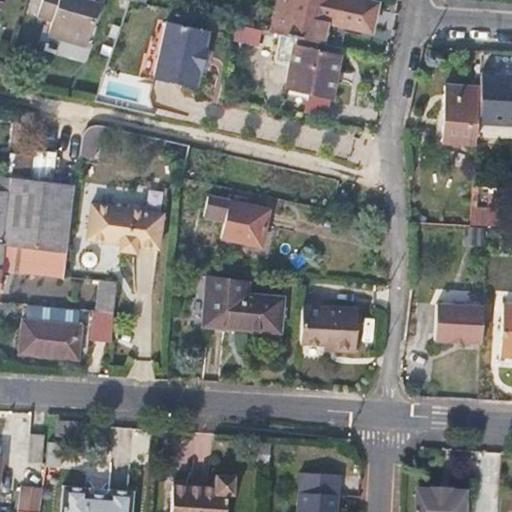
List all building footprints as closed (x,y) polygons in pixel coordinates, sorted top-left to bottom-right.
[(43,0),(37,20),(51,24),(49,33),(86,45),(100,4),(86,0),(43,0)] [(369,30),(374,6),(346,0),(284,0),(278,29),(321,40),(326,21),(369,30)] [(207,31),(167,21),(153,77),(194,86),(198,70),(201,70),(207,47),(204,46),(207,31)] [(269,32),(244,27),(241,41),(281,50),(284,36),(269,32)] [(308,95),(330,99),(338,60),(292,52),(284,91),(308,95)] [(511,77),(484,75),(480,124),(511,126),(511,77)] [(472,143),(476,89),(440,86),(436,141),(472,143)] [(326,117),(330,99),(308,95),(305,113),(326,117)] [(82,158),(97,160),(102,130),(87,127),(82,158)] [(0,195),(7,196),(8,180),(0,178),(0,195)] [(70,248),(76,186),(8,180),(7,196),(1,245),(15,246),(13,271),(68,279),(70,248)] [(261,252),(269,213),(220,202),(212,241),(261,252)] [(162,246),(165,209),(146,209),(146,205),(129,203),(129,207),(92,205),(89,241),(122,243),(122,250),(139,251),(139,243),(142,243),(143,245),(162,246)] [(496,225),(495,207),(471,207),(471,226),(496,225)] [(466,227),(465,245),(480,245),(481,228),(466,227)] [(204,327),(279,333),(282,296),(248,294),(248,277),(207,274),(204,327)] [(300,305),(299,344),(322,344),(335,344),(335,349),(354,350),(354,306),(300,305)] [(482,308),(435,305),(434,341),(480,343),(482,308)] [(511,305),(503,305),(499,357),(511,358),(511,305)] [(94,343),(113,346),(117,319),(98,316),(94,343)] [(85,330),(24,321),(20,352),(80,361),(85,330)] [(44,463),(44,434),(32,434),(31,463),(44,463)] [(267,443),(253,442),(252,461),(266,462),(267,443)] [(227,511),(229,493),(237,493),(238,473),(217,472),(216,484),(174,482),(172,511),(227,511)] [(130,511),(133,490),(64,485),(61,511),(130,511)] [(38,511),(41,489),(23,486),(19,511),(38,511)] [(467,511),(468,492),(455,491),(454,487),(434,486),(433,490),(419,489),(417,511),(467,511)] [(336,511),(336,497),(300,494),(298,511),(336,511)]
